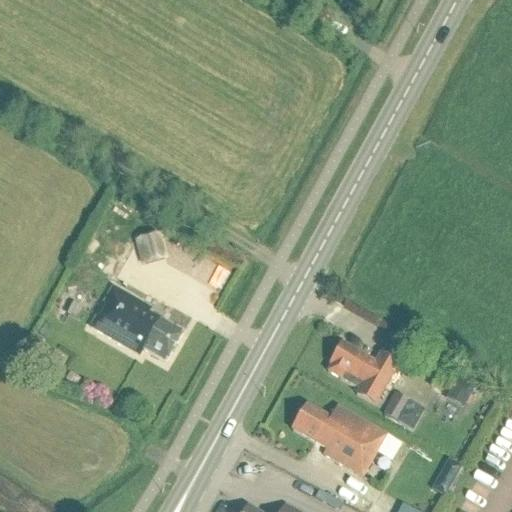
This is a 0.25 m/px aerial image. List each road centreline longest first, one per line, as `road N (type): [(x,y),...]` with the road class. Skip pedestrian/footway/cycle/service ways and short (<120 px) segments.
road 1 (primary): [(184,497),(457,0)]
road 2 (unknown): [(196,475),(320,511)]
